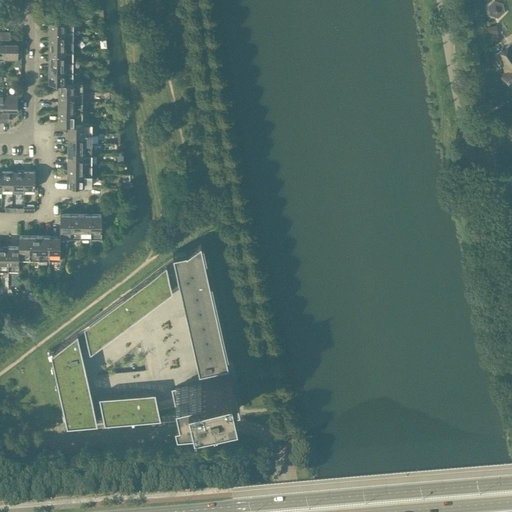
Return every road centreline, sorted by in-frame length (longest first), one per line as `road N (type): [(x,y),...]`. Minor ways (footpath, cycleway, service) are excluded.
road 1 (unclassified): [(33,445),(256,427),(272,440),(291,511)]
road 2 (primary): [(511,485),(211,511)]
